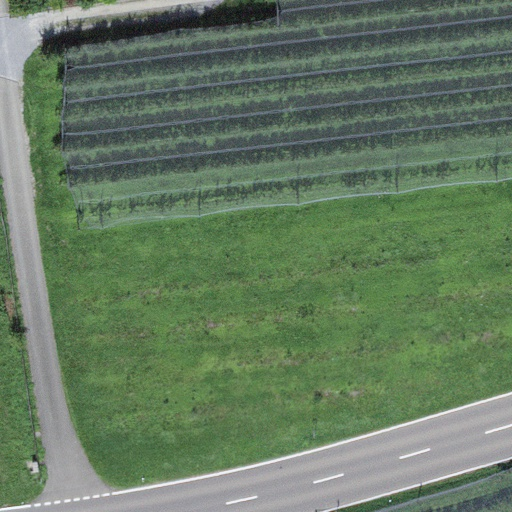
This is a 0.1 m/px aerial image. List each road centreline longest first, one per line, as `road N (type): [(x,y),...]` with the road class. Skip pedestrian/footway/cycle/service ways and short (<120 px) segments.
road 1 (track): [(77,511),(3,85),(8,56),(28,33),(184,11),(208,0)]
road 2 (primary): [(187,511),(511,426)]
